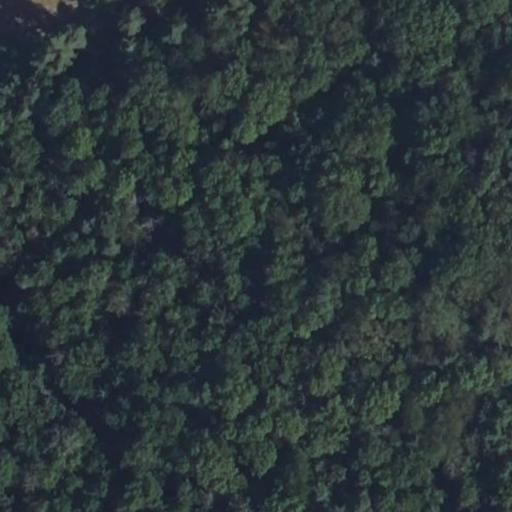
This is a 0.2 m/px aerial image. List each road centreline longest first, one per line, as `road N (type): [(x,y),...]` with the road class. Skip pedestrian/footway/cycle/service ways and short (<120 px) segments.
road 1 (track): [(0,168),(216,53),(413,37),(458,25),(500,0)]
road 2 (track): [(217,511),(258,456),(261,372),(281,308),(316,259),(511,103)]
